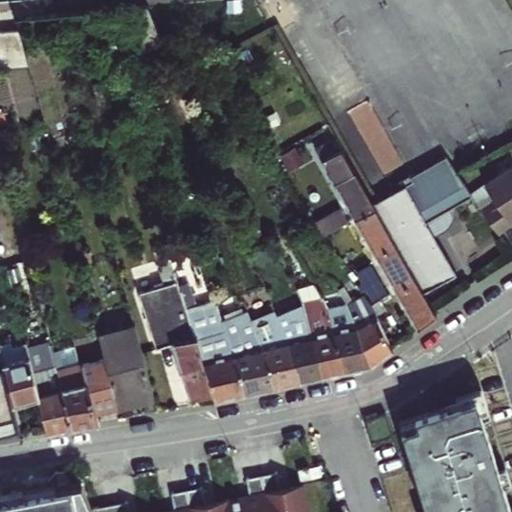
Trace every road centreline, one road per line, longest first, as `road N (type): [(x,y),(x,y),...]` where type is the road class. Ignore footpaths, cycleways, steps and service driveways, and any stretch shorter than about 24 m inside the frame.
road 1 (residential): [(0,462),(327,405)]
road 2 (residential): [(327,405),(394,383),(511,301)]
road 3 (unknown): [(511,406),(356,501)]
